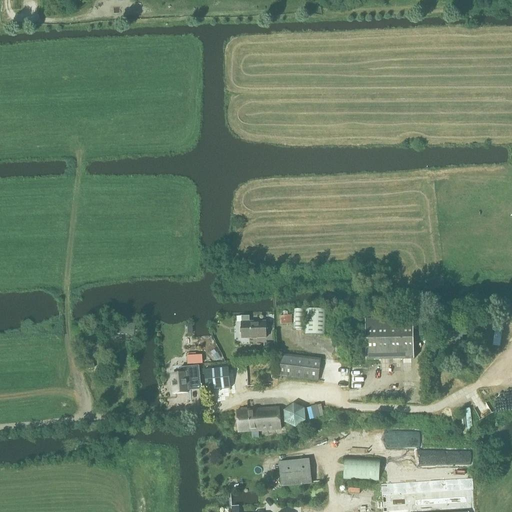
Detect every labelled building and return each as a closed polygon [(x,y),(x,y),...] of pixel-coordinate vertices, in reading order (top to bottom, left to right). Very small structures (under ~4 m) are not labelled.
[(304,330),(304,310),(295,310),(294,330),(304,330)] [(326,336),(327,311),(307,310),(306,335),(326,336)] [(292,315),(288,316),(287,312),(283,312),(284,316),(280,316),(280,325),(293,324),(292,315)] [(266,322),(250,322),(249,317),(242,317),(242,339),(266,338),(266,322)] [(415,359),(414,337),(429,337),(429,319),(366,320),(367,360),(415,359)] [(490,342),(496,323),(484,319),(478,338),(490,342)] [(465,327),(456,328),(456,320),(448,321),(448,329),(444,330),(445,337),(452,336),(453,344),(463,343),(462,335),(465,334),(465,327)] [(433,352),(440,352),(439,339),(432,340),(433,352)] [(318,381),(321,359),(281,355),(278,376),(318,381)] [(196,356),(188,356),(188,365),(195,364),(200,364),(200,362),(202,361),(202,356),(196,356)] [(181,374),(172,375),(174,394),(188,393),(188,391),(187,385),(191,385),(192,390),(202,389),(199,367),(180,368),(181,374)] [(229,368),(205,370),(205,372),(207,391),(211,391),(231,389),(229,368)] [(306,421),(304,409),(294,404),(284,411),(285,423),(296,428),(306,421)] [(280,408),(237,411),(239,433),(251,432),(252,432),(252,438),(259,438),(258,431),(259,431),(281,429),(280,408)] [(468,433),(473,433),(470,408),(465,409),(466,410),(461,411),(463,435),(468,434),(468,433)] [(282,487),(311,484),(309,460),(279,463),(282,487)] [(379,480),(380,461),(344,460),(343,478),(379,480)]
